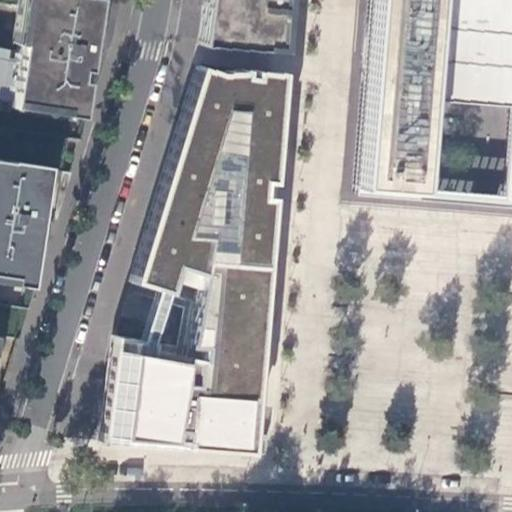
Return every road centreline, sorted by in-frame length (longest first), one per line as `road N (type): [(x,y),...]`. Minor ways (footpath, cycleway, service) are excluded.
road 1 (residential): [(166,0),(157,51),(28,458),(1,497)]
road 2 (secondary): [(511,508),(1,497)]
